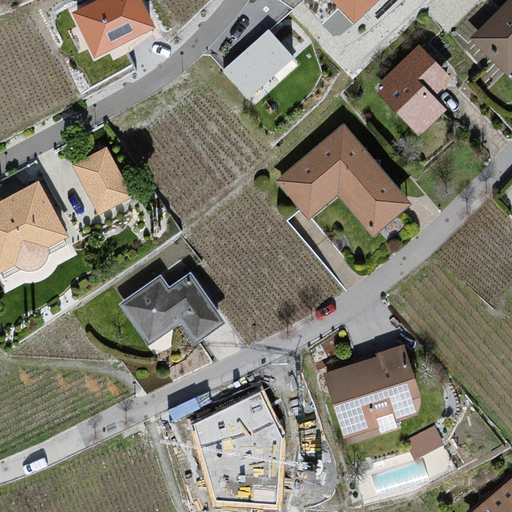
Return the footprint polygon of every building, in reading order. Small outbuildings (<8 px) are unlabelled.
[(136,0),(113,0),(71,20),(94,68),(155,38),(136,0)] [(337,0),(358,19),(374,0),(337,0)] [(511,0),(510,0),(468,44),(507,81),(511,75),(511,0)] [(419,50),(380,86),(383,93),(379,102),(419,141),(447,115),(434,103),(453,84),(419,50)] [(351,126),(274,196),(307,232),(347,195),(388,240),(425,207),(351,126)] [(117,150),(0,215),(0,270),(7,283),(148,204),(117,150)] [(169,268),(116,312),(154,356),(207,312),(169,268)] [(406,340),(334,364),(354,421),(426,396),(406,340)] [(414,447),(443,438),(438,422),(409,431),(414,447)] [(511,511),(511,471),(474,508),(477,511),(511,511)]
